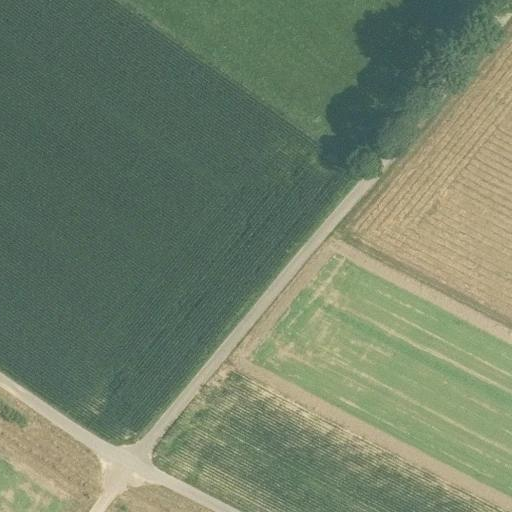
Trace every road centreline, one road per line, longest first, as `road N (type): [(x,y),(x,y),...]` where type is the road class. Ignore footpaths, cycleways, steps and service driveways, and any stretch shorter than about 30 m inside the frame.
road 1 (track): [(511,5),(132,466),(0,384)]
road 2 (track): [(98,511),(132,466),(210,511)]
